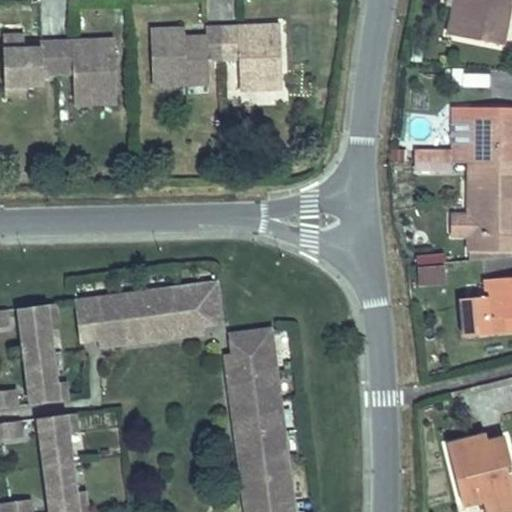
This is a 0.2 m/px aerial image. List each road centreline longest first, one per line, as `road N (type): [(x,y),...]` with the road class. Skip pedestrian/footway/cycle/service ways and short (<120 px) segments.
road 1 (tertiary): [(364,261),(386,400),(387,511)]
road 2 (tertiary): [(0,223),(242,218)]
road 3 (tertiary): [(382,0),(356,188)]
road 4 (tertiary): [(242,218),(364,261)]
